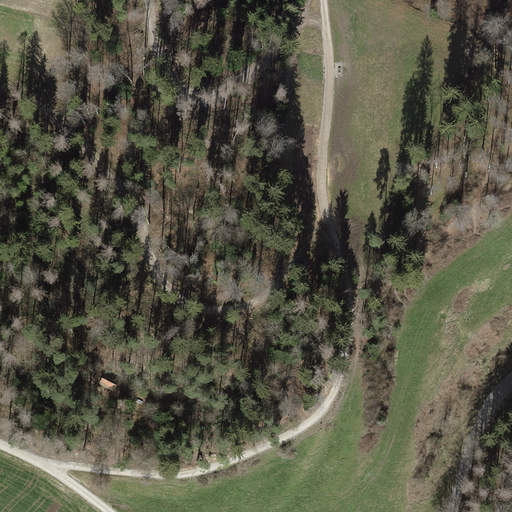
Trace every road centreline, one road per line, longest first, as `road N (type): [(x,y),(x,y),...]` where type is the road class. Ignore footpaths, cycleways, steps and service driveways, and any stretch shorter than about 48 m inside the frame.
road 1 (track): [(323,0),(331,87),(321,198),(351,309),(349,343),(326,407),(302,429),(201,468),(50,469)]
road 2 (track): [(321,0),(289,46),(242,86),(210,99),(184,92),(160,61),(152,0)]
road 3 (track): [(511,382),(482,426),(448,511)]
road 4 (track): [(109,511),(0,444)]
